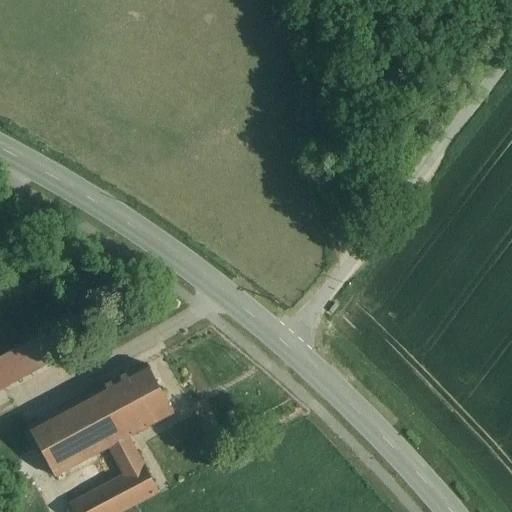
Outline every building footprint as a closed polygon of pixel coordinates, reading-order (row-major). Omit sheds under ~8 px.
[(0,359),(0,390),(34,373),(21,349),(0,359)] [(102,389),(128,438),(173,414),(147,365),(102,389)] [(128,438),(102,389),(28,428),(55,477),(109,448),(128,438)] [(124,476),(143,466),(128,438),(109,448),(124,476)] [(143,466),(124,476),(69,505),(73,511),(122,511),(158,493),(143,466)]
